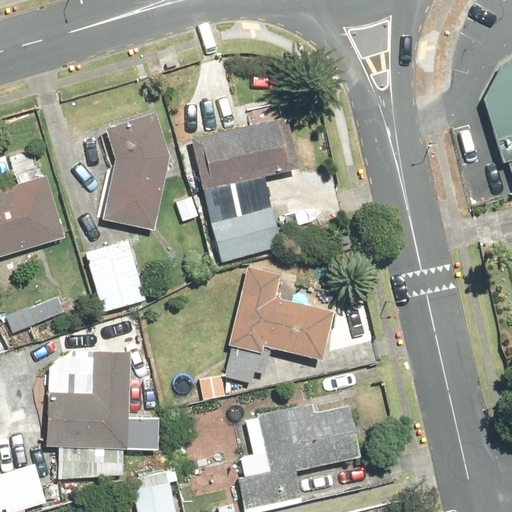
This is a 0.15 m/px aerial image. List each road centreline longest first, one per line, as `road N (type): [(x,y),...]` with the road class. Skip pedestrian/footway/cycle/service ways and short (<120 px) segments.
road 1 (residential): [(477,495),(404,153)]
road 2 (residential): [(404,153),(373,109),(329,0)]
road 3 (residential): [(386,0),(404,153)]
road 4 (tertiary): [(135,7),(0,50)]
road 5 (tertiary): [(259,0),(188,16),(135,7)]
